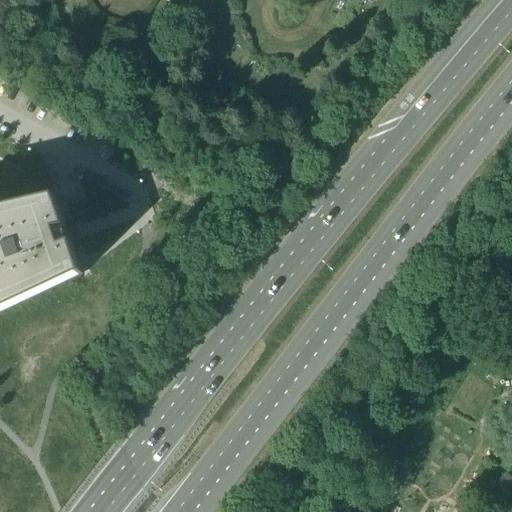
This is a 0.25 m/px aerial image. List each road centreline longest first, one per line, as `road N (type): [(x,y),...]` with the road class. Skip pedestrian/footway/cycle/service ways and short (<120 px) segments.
road 1 (primary): [(511,9),(108,511)]
road 2 (primary): [(185,511),(511,84)]
road 3 (track): [(214,0),(214,35),(227,62),(249,82),(281,93),(335,82),(387,0)]
road 4 (track): [(68,0),(94,37),(142,50),(172,29),(189,0)]
